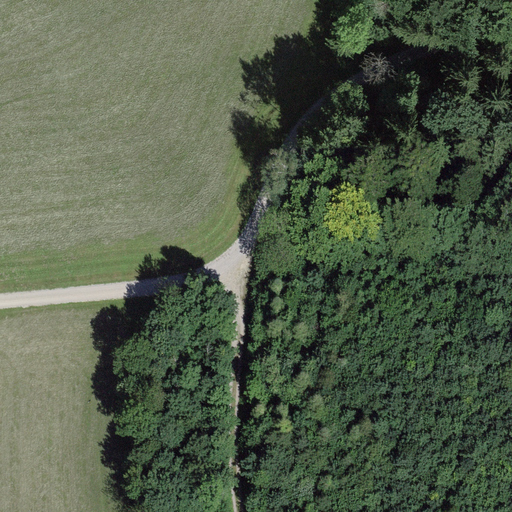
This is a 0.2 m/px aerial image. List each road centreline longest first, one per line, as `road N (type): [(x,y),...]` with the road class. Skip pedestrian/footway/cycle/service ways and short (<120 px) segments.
road 1 (track): [(0,302),(229,279),(288,153),(323,104),(426,48),(511,37)]
road 2 (track): [(229,279),(240,511)]
